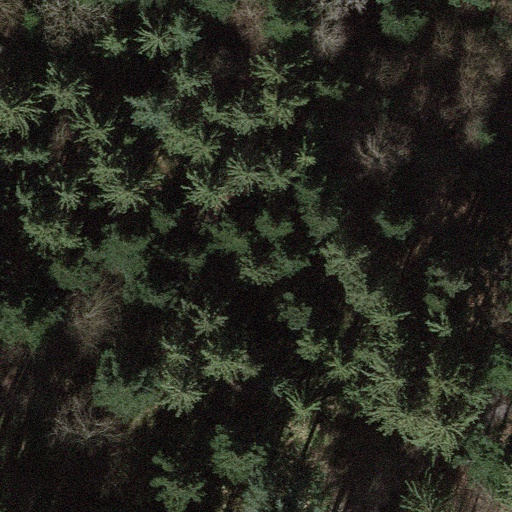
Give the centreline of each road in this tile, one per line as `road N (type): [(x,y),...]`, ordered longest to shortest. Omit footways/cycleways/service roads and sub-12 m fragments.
road 1 (track): [(0,82),(111,52),(215,0)]
road 2 (track): [(363,511),(511,420)]
